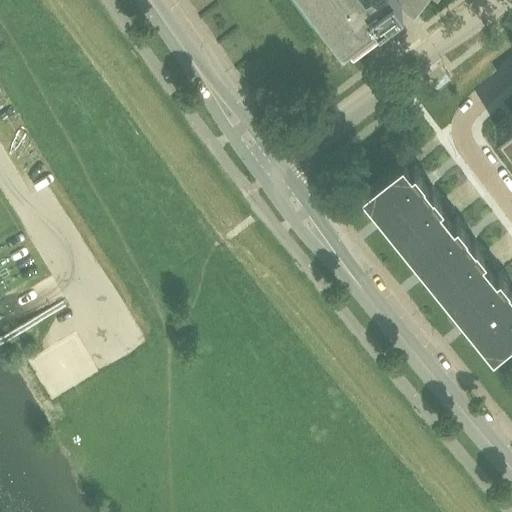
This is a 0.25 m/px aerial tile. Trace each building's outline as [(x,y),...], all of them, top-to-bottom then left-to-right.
[(319,0),(341,28),(346,24),(351,31),(381,9),(386,13),(393,4),(398,0),(319,0)] [(511,113),(494,128),(511,152),(511,113)] [(431,190),(429,187),(420,176),(418,178),(402,158),(364,189),(407,242),(445,211),(429,192),(431,190)] [(474,243),(465,232),(463,229),(461,231),(445,211),(407,242),(450,295),(488,265),(471,244),(474,243)] [(511,332),(511,289),(505,282),(503,284),(488,265),(450,295),(492,348),(511,332)] [(88,339),(39,366),(61,407),(110,380),(88,339)]
